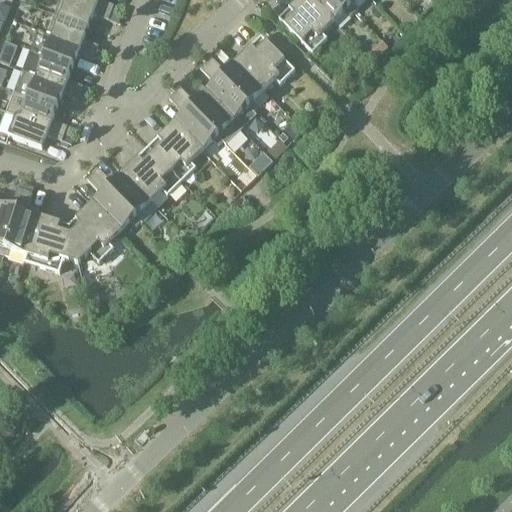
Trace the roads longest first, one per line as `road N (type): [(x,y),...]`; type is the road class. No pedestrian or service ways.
road 1 (unclassified): [(92,511),(511,118)]
road 2 (trunk): [(511,232),(228,511)]
road 3 (trunk): [(302,511),(511,306)]
road 4 (residential): [(0,164),(59,184),(128,111)]
road 5 (residential): [(128,111),(241,0)]
road 6 (residential): [(128,111),(111,88),(144,0)]
